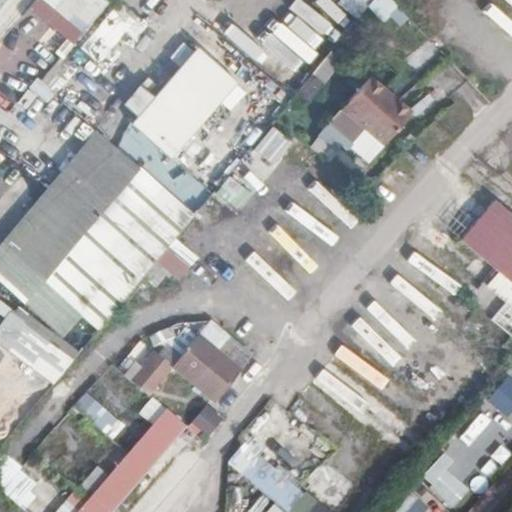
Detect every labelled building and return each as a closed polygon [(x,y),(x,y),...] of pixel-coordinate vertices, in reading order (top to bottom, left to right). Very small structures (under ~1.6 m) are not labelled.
[(34,0),(29,7),(51,25),(28,51),(46,66),(68,41),(72,44),(108,0),(34,0)] [(341,0),(380,29),(399,3),(395,0),(341,0)] [(88,57),(78,68),(100,86),(150,27),(119,1),(78,49),(88,57)] [(284,83),(293,73),(253,37),(244,47),(284,83)] [(125,120),(113,135),(156,170),(167,156),(171,160),(193,132),(237,82),(195,47),(130,124),(125,120)] [(330,73),(319,64),(305,81),(316,91),(330,73)] [(360,88),(334,118),(375,153),(402,122),(360,88)] [(375,153),(334,118),(320,136),(360,171),(375,153)] [(274,166),(293,144),(271,126),(252,148),(274,166)] [(196,213),(95,127),(4,238),(98,328),(144,274),(158,257),(196,213)] [(244,154),(228,141),(201,173),(217,187),(244,154)] [(511,198),(479,239),(511,266),(511,198)] [(457,239),(474,219),(457,204),(440,224),(457,239)] [(167,266),(158,257),(144,274),(154,282),(167,266)] [(8,307),(0,320),(0,349),(56,383),(77,349),(8,307)] [(194,340),(168,371),(209,406),(235,375),(194,340)] [(143,402),(167,373),(148,357),(124,386),(143,402)] [(487,403),(510,415),(511,411),(511,381),(501,376),(487,403)] [(71,411),(113,439),(124,421),(82,394),(71,411)] [(220,427),(203,413),(187,433),(205,447),(220,427)] [(119,511),(184,438),(162,419),(81,511),(119,511)] [(289,511),(297,503),(240,452),(224,470),(271,511),(289,511)] [(0,491),(29,508),(44,482),(0,457),(0,491)] [(451,509),(468,491),(445,469),(427,486),(451,509)] [(166,477),(155,489),(169,503),(160,511),(179,511),(191,500),(166,477)] [(0,511),(16,511),(0,500),(0,511)]
